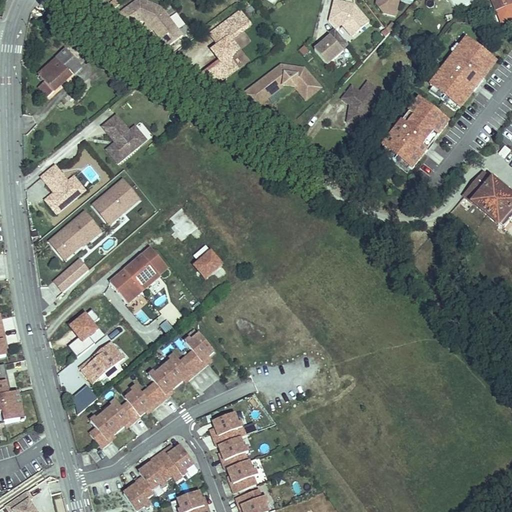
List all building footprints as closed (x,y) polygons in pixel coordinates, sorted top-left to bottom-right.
[(114,9),(121,4),(117,0),(114,0),(110,4),(114,9)] [(162,9),(141,0),(138,0),(121,13),(118,20),(137,28),(138,24),(141,22),(145,24),(148,25),(153,31),(166,49),(183,36),(162,9)] [(377,0),(376,5),(383,14),(395,17),(399,0),(377,0)] [(491,0),(496,11),(511,4),(510,0),(491,0)] [(354,7),(333,1),(328,22),(335,30),(342,25),(352,37),(368,23),(354,7)] [(240,13),(209,36),(218,47),(212,51),(219,61),(221,64),(203,77),(212,89),(238,70),(229,59),(236,53),(227,41),(229,39),(231,38),(249,24),(240,13)] [(148,25),(145,24),(144,26),(149,33),(153,31),(148,25)] [(251,27),(249,24),(231,38),(233,41),(251,27)] [(392,24),(388,28),(392,32),(396,27),(392,24)] [(348,45),(335,30),(328,36),(330,38),(322,44),(314,51),(327,66),(343,52),(342,51),(348,45)] [(321,42),(322,44),(330,38),(328,36),(321,42)] [(227,41),(236,53),(239,51),(229,39),(227,41)] [(481,81),(496,62),(467,40),(456,55),(455,54),(430,86),(460,109),(476,88),(473,86),(478,78),(481,81)] [(61,48),(39,74),(46,80),(40,88),(49,96),(78,62),(61,48)] [(201,75),(203,77),(221,64),(219,61),(201,75)] [(306,101),(320,89),(304,70),(281,67),(243,96),(254,109),(283,87),(296,89),(306,101)] [(476,88),(481,81),(478,78),(473,86),(476,88)] [(360,93),(352,87),(342,100),(350,106),(347,123),(364,126),(367,113),(381,94),(367,83),(360,93)] [(448,124),(420,101),(408,116),(407,115),(383,147),(412,170),(427,151),(424,148),(430,141),(433,143),(448,124)] [(129,132),(116,117),(102,128),(113,142),(116,139),(118,142),(115,144),(106,151),(118,165),(141,146),(136,140),(142,136),(135,128),(129,132)] [(146,142),(142,136),(136,140),(141,146),(146,142)] [(427,151),(433,143),(430,141),(424,148),(427,151)] [(68,183),(55,167),(41,179),(52,192),(55,190),(57,192),(54,195),(45,202),(56,216),(79,197),(74,191),(80,186),(74,178),(68,183)] [(511,192),(510,192),(508,195),(501,189),(484,174),(464,197),(503,230),(509,222),(511,223),(511,192)] [(124,209),(137,198),(123,181),(92,206),(101,216),(106,212),(110,217),(121,207),(124,209)] [(85,192),(80,186),(74,191),(79,197),(85,192)] [(504,186),(501,189),(508,195),(510,192),(504,186)] [(140,201),(137,198),(124,209),(121,207),(110,217),(106,212),(101,216),(109,226),(140,201)] [(180,242),(190,235),(194,241),(203,235),(183,207),(165,220),(180,242)] [(85,242),(99,230),(85,213),(49,243),(57,252),(62,248),(65,251),(81,238),(85,242)] [(101,233),(99,230),(85,242),(81,238),(65,251),(62,248),(57,252),(64,261),(82,246),(83,248),(101,233)] [(233,257),(222,245),(178,282),(190,296),(214,276),(212,273),(233,257)] [(153,270),(159,277),(168,269),(151,249),(110,284),(123,299),(137,287),(139,289),(153,277),(150,273),(153,270)] [(79,261),(63,275),(73,286),(89,272),(79,261)] [(229,275),(233,272),(227,264),(220,270),(223,274),(226,272),(229,275)] [(127,304),(159,277),(153,270),(150,273),(153,277),(139,289),(137,287),(123,299),(127,304)] [(236,275),(233,272),(229,275),(226,272),(223,274),(229,280),(236,275)] [(63,275),(54,283),(63,294),(73,286),(63,275)] [(79,340),(68,349),(77,360),(94,346),(89,339),(97,332),(92,326),(99,321),(92,312),(70,329),(79,340)] [(159,327),(165,336),(174,330),(168,321),(159,327)] [(209,357),(214,353),(200,336),(192,342),(190,340),(185,344),(193,353),(186,358),(198,373),(205,367),(202,363),(209,357)] [(110,344),(96,356),(98,358),(88,367),(86,364),(80,369),(93,385),(123,360),(110,344)] [(88,367),(98,358),(96,356),(86,364),(88,367)] [(163,369),(178,386),(183,382),(190,376),(191,378),(198,373),(186,358),(180,364),(174,357),(169,361),(171,363),(163,369)] [(202,363),(205,367),(212,361),(209,357),(202,363)] [(5,365),(1,366),(8,396),(11,395),(5,365)] [(0,427),(5,426),(4,424),(20,421),(17,410),(21,409),(18,394),(11,395),(8,396),(1,366),(0,366),(0,427)] [(172,391),(178,386),(163,369),(156,375),(154,373),(149,377),(155,384),(149,390),(160,404),(167,398),(166,396),(172,391)] [(128,404),(140,418),(145,414),(152,408),(153,410),(160,404),(149,390),(142,395),(136,388),(131,392),(133,394),(125,400),(128,404)] [(105,414),(119,432),(124,427),(131,422),(133,424),(140,418),(128,404),(121,409),(115,402),(111,406),(112,408),(105,414)] [(102,450),(109,444),(107,442),(114,436),(119,432),(105,414),(97,421),(95,419),(91,423),(96,430),(90,435),(102,450)] [(234,415),(213,423),(215,429),(218,437),(213,439),(216,448),(219,447),(240,439),(245,437),(240,423),(237,424),(234,415)] [(218,437),(215,429),(210,431),(213,439),(218,437)] [(227,461),(230,470),(247,463),(244,455),(248,453),(246,448),(243,449),(240,439),(219,447),(221,453),(224,462),(227,461)] [(168,457),(175,451),(172,447),(165,452),(168,457)] [(194,466),(181,448),(175,451),(168,457),(165,452),(157,457),(160,462),(171,477),(175,483),(187,474),(186,472),(194,466)] [(224,462),(221,453),(219,454),(225,471),(227,470),(230,470),(227,461),(224,462)] [(154,466),(160,462),(157,457),(143,468),(144,470),(152,464),(154,466)] [(171,477),(160,462),(154,466),(152,464),(144,470),(139,474),(142,479),(152,492),(160,486),(161,489),(167,485),(164,481),(171,477)] [(235,485),(239,493),(256,486),(253,478),(257,477),(255,471),(252,472),(248,463),(247,463),(230,470),(227,470),(230,477),(233,486),(235,485)] [(233,486),(230,477),(228,478),(234,495),(239,493),(235,485),(233,486)] [(142,479),(135,484),(136,486),(129,491),(123,495),(135,511),(138,511),(145,508),(146,510),(151,506),(146,499),(153,494),(152,492),(142,479)] [(258,491),(240,498),(244,506),(241,507),(243,511),(267,511),(264,505),(267,504),(265,498),(261,499),(258,491)] [(36,511),(30,501),(33,499),(28,492),(6,506),(10,511),(13,511),(14,511),(36,511)] [(201,499),(199,493),(177,501),(181,510),(178,511),(208,511),(206,506),(204,507),(201,499)]
